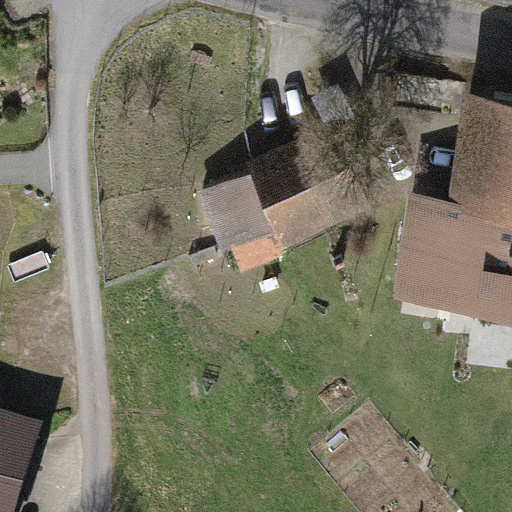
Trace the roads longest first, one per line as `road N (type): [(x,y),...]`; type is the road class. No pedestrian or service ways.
road 1 (residential): [(95,511),(97,370),(70,92),(88,0)]
road 2 (tertiary): [(317,0),(511,47)]
